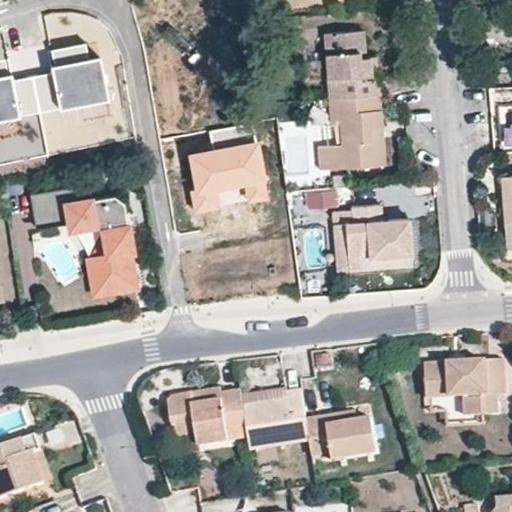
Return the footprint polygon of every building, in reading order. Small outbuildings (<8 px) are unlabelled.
[(377,73),(370,73),(369,55),(365,54),(363,29),(325,31),(330,97),(379,93),(377,73)] [(92,58),(89,44),(54,51),(58,72),(35,79),(42,109),(66,105),(68,112),(119,101),(109,55),(92,58)] [(24,113),(42,109),(35,79),(18,83),(11,54),(0,56),(0,130),(27,124),(24,113)] [(370,73),(377,73),(376,54),(369,55),(370,73)] [(371,138),(370,128),(381,128),(379,93),(330,97),(333,125),(339,125),(340,146),(343,166),(385,163),(383,138),(371,138)] [(333,125),(326,125),(328,146),(340,146),(339,125),(333,125)] [(370,128),(371,138),(383,138),(381,128),(370,128)] [(504,247),(510,247),(504,177),(498,177),(504,247)] [(304,190),(305,207),(337,206),(337,189),(304,190)] [(35,219),(37,234),(71,228),(71,236),(95,233),(105,242),(108,262),(101,263),(107,300),(135,295),(130,260),(132,259),(124,210),(116,203),(85,208),(82,193),(36,201),(39,218),(35,219)] [(370,267),(370,258),(389,256),(389,265),(410,263),(407,218),(380,220),(379,205),(351,207),(352,224),(344,224),(347,269),(370,267)] [(336,269),(347,269),(344,224),(333,225),(336,269)] [(389,265),(389,256),(370,258),(370,267),(389,265)] [(101,263),(89,265),(94,302),(107,300),(101,263)] [(427,397),(433,396),(465,394),(466,413),(487,412),(502,411),(501,392),(508,392),(506,357),(464,359),(464,366),(450,367),(449,360),(425,362),(427,397)] [(287,398),(278,399),(246,405),(248,423),(253,447),(311,438),(308,415),(303,386),(286,389),(287,398)] [(196,390),(197,396),(223,392),(222,387),(196,390)] [(184,433),(201,431),(203,442),(232,437),(231,426),(248,423),(246,405),(243,389),(223,392),(197,396),(196,390),(181,393),(175,399),(177,417),(180,417),(184,433)] [(286,389),(277,390),(278,399),(287,398),(286,389)] [(372,415),(358,417),(343,419),(342,412),(342,410),(308,415),(311,438),(314,452),(333,450),(334,457),(378,450),(372,415)] [(342,412),(343,419),(358,417),(356,410),(342,412)] [(0,492),(41,478),(31,447),(40,445),(39,444),(34,429),(0,440),(0,492)] [(40,445),(31,447),(41,478),(50,475),(40,445)] [(511,511),(511,497),(499,498),(499,506),(495,511),(511,511)] [(479,511),(478,502),(462,506),(463,511),(479,511)]
